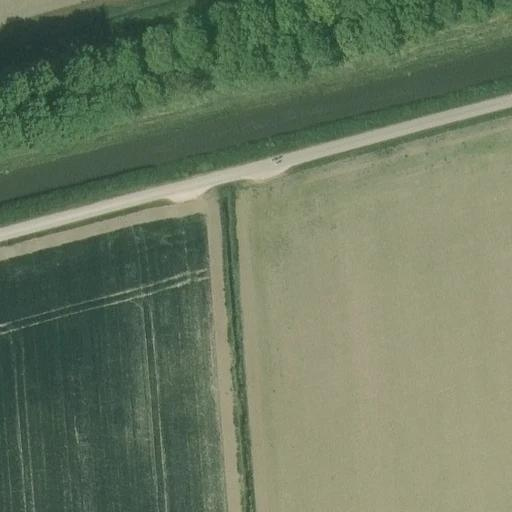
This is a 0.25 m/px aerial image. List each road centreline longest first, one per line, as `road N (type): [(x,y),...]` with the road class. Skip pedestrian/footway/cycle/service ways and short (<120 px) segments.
road 1 (track): [(0,158),(511,23)]
road 2 (unclassified): [(0,234),(511,99)]
road 3 (track): [(0,69),(249,0)]
